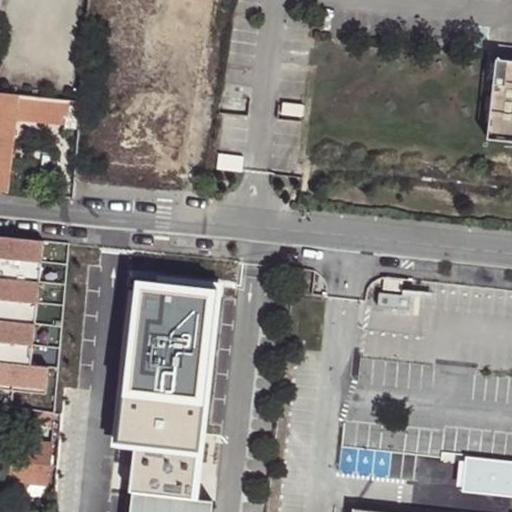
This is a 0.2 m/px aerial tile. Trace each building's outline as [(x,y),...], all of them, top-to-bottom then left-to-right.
[(511,62),(496,60),(487,140),(511,142),(511,62)] [(0,95),(0,193),(5,194),(14,121),(16,97),(0,95)] [(21,98),(16,97),(14,121),(62,127),(64,103),(48,102),(21,98)] [(60,176),(59,150),(43,151),(44,177),(60,176)] [(221,154),(219,170),(244,173),(246,157),(221,154)] [(45,243),(0,238),(0,390),(46,396),(49,368),(32,367),(45,243)] [(400,283),(383,281),(382,292),(399,294),(400,283)] [(192,452),(211,292),(132,284),(114,444),(137,446),(129,511),(212,511),(213,506),(186,503),(192,452)] [(412,299),(382,295),(380,308),(410,312),(412,299)] [(32,412),(2,407),(0,416),(0,418),(54,426),(54,415),(32,412)] [(49,484),(52,446),(14,442),(10,481),(49,484)]
